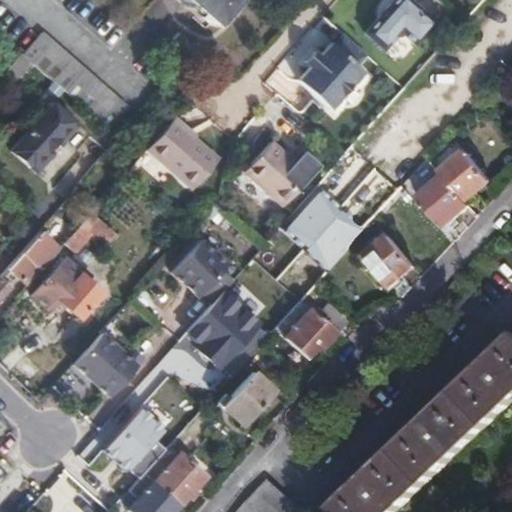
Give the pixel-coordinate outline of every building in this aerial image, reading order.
[(184,0),(212,23),(232,0),(184,0)] [(439,28),(407,0),(403,0),(369,39),(388,56),(404,37),(419,50),(439,28)] [(292,57),(281,69),(313,96),(346,59),(340,53),(350,42),(327,22),(317,33),(314,31),(304,43),(292,57)] [(34,64),(54,81),(87,110),(108,130),(110,127),(126,108),(72,59),(42,33),(23,54),(34,64)] [(287,53),(292,57),(304,43),(299,38),(287,53)] [(22,53),(6,70),(18,81),(34,64),(23,54),(22,53)] [(9,155),(34,177),(44,166),(40,163),(61,140),(64,143),(78,128),(53,106),(9,155)] [(108,130),(87,110),(82,116),(103,135),(108,130)] [(174,119),(148,148),(193,188),(220,158),(174,119)] [(88,140),(77,152),(81,156),(53,185),(65,196),(104,154),(88,140)] [(284,157),(271,145),(261,155),(246,171),(283,207),(320,168),(305,153),(293,165),(284,157)] [(336,175),(344,186),(372,167),(365,156),(336,175)] [(467,207),(441,177),(417,197),(442,227),(467,207)] [(306,249),(335,204),(311,188),(282,233),(306,249)] [(92,212),(66,242),(77,252),(90,238),(102,248),(116,233),(92,212)] [(6,268),(25,286),(59,249),(39,231),(6,268)] [(412,268),(388,238),(362,260),(387,290),(412,268)] [(200,240),(171,273),(197,297),(201,293),(212,303),(232,281),(221,271),(227,265),(200,240)] [(65,260),(33,295),(48,308),(57,298),(78,316),(101,291),(65,260)] [(0,278),(0,302),(11,290),(0,278)] [(299,301),(273,331),(306,360),(332,331),(335,333),(344,323),(323,305),(314,314),(299,301)] [(101,333),(74,364),(110,396),(143,358),(131,347),(124,354),(101,333)] [(511,336),(511,335),(332,511),(398,511),(511,400),(511,336)] [(250,372),(219,405),(241,425),(271,390),(250,372)] [(151,483),(175,504),(203,474),(178,452),(151,483)] [(142,475),(125,494),(130,498),(124,507),(127,509),(125,511),(168,511),(175,504),(151,483),(142,475)] [(298,511),(265,482),(237,511),(298,511)]
